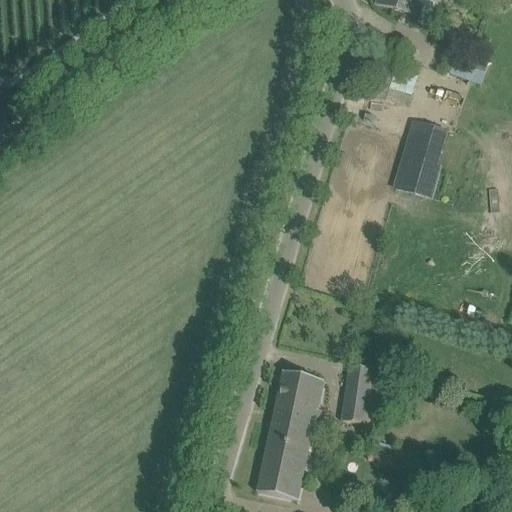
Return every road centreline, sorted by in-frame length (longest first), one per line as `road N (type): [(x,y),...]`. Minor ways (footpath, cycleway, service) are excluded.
road 1 (unknown): [(301,0),(125,511),(36,511),(0,475)]
road 2 (tertiary): [(208,511),(344,44),(339,0)]
road 3 (unclassified): [(209,0),(0,148)]
